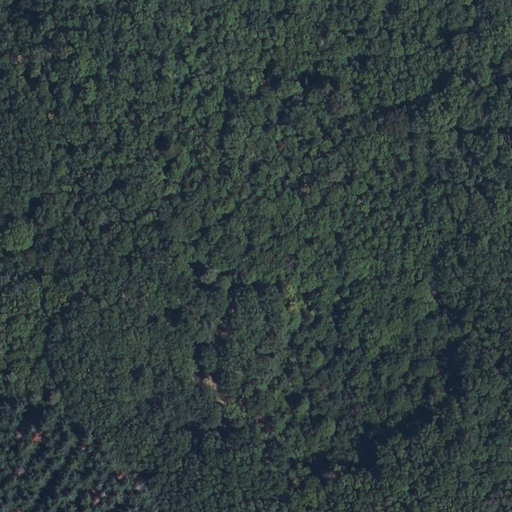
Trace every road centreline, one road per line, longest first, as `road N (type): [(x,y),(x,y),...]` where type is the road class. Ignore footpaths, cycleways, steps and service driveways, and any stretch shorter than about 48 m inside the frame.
road 1 (track): [(0,288),(56,263),(82,258),(102,267),(144,255),(206,279),(372,278),(511,305)]
road 2 (track): [(511,12),(414,62),(348,57),(300,31),(271,0)]
road 3 (track): [(144,255),(149,169),(134,112),(140,0)]
